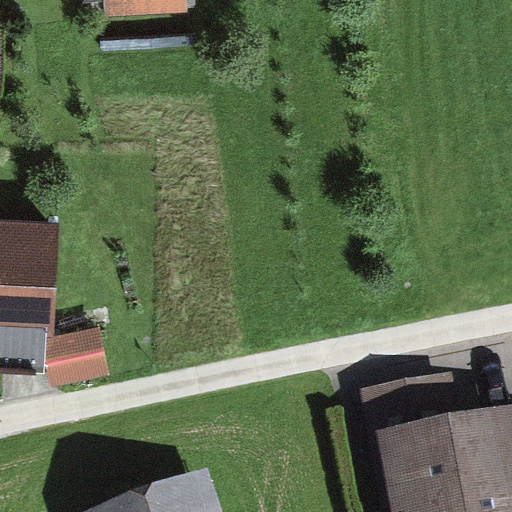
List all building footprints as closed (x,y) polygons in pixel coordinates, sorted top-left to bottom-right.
[(189,0),(105,0),(106,18),(190,15),(189,0)] [(46,223),(0,220),(0,347),(39,350),(46,223)] [(111,378),(102,331),(46,341),(55,389),(111,378)] [(387,441),(400,511),(511,511),(511,435),(508,417),(387,441)] [(208,511),(197,480),(109,511),(208,511)]
